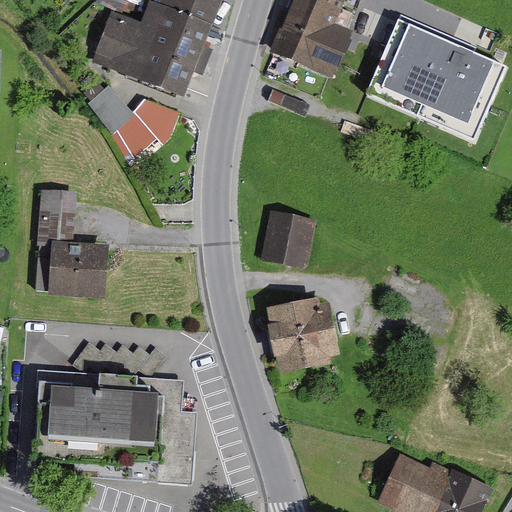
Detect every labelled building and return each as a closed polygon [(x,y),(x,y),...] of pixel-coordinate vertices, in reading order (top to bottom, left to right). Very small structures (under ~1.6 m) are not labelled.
[(158,2),(219,26),(229,0),(153,0),(154,0),(158,2)] [(353,0),(302,0),(281,51),(325,69),(353,0)] [(158,2),(149,24),(120,13),(101,62),(191,97),(210,48),(219,26),(158,2)] [(511,60),(404,16),(368,102),(475,148),(511,60)] [(324,224),(279,214),(270,257),(315,266),(324,224)] [(58,244),(56,295),(110,297),(112,246),(58,244)] [(329,301),(278,311),(290,372),(341,362),(329,301)] [(109,377),(108,388),(48,384),(43,461),(98,465),(97,480),(139,482),(200,486),(204,416),(189,415),(191,382),(109,377)] [(483,511),(492,487),(409,458),(392,508),(404,511),(483,511)]
